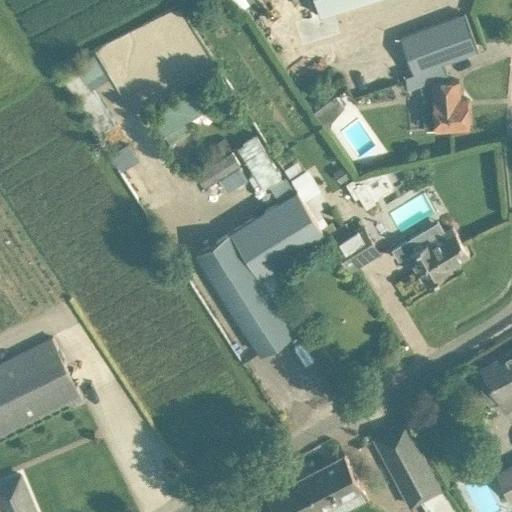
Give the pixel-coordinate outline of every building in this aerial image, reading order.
[(233,0),(238,8),(254,0),(233,0)] [(313,0),(320,16),(368,0),(313,0)] [(442,61),(478,49),(465,13),(399,37),(412,72),(403,75),(405,86),(446,72),(442,61)] [(75,62),(87,81),(103,71),(91,52),(75,62)] [(427,127),(469,125),(467,97),(461,98),(459,80),(434,81),(435,101),(422,102),(423,128),(427,127)] [(162,134),(206,108),(195,87),(150,113),(162,134)] [(344,106),(335,95),(313,112),(325,129),(344,106)] [(283,175),(255,131),(242,139),(243,140),(237,144),(262,185),(267,181),(268,184),(283,175)] [(130,143),(115,152),(141,194),(156,184),(130,143)] [(207,184),(220,178),(226,189),(251,177),(236,148),(199,166),(207,184)] [(344,165),(334,171),(340,181),(350,175),(344,165)] [(307,168),(290,178),(297,189),(320,227),(327,222),(318,208),(328,202),(307,168)] [(352,178),(346,182),(356,197),(359,195),(366,207),(376,201),(361,176),(352,178)] [(327,237),(320,227),(297,189),(197,251),(261,352),(295,330),(292,326),(304,318),(273,270),(327,237)] [(335,243),(352,269),(379,252),(362,225),(353,231),(346,220),(336,226),(332,220),(327,222),(320,227),(327,237),(332,245),(335,243)] [(410,252),(428,283),(448,272),(445,267),(469,253),(453,226),(445,232),(438,220),(393,248),(399,259),(410,252)] [(53,339),(0,364),(0,438),(82,398),(53,339)] [(511,351),(483,367),(507,410),(511,407),(511,351)] [(407,421),(375,437),(411,505),(419,499),(445,484),(407,421)] [(313,511),(363,486),(345,453),(267,494),(276,511),(313,511)] [(0,503),(3,511),(36,511),(21,474),(0,482),(0,503)] [(511,474),(503,480),(511,495),(511,474)]
